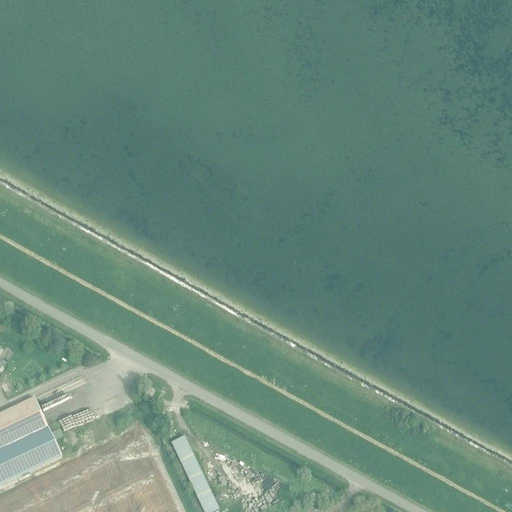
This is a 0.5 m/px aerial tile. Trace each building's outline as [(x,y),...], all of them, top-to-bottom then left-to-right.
[(152,382),(148,389),(154,392),(158,385),(152,382)] [(0,487),(62,458),(48,429),(34,399),(0,415),(0,487)] [(102,435),(104,435),(105,435),(106,434),(108,434),(109,433),(110,432),(110,431),(111,430),(112,429),(112,428),(112,426),(112,425),(111,424),(111,423),(110,421),(109,420),(108,420),(107,419),(106,419),(105,418),(103,418),(102,418),(101,419),(99,419),(98,420),(97,421),(97,422),(96,423),(96,424),(95,426),(95,427),(95,428),(96,429),(96,431),(97,432),(98,433),(99,433),(100,434),(101,435),(102,435)] [(62,458),(0,487),(0,511),(173,511),(132,425),(62,458)] [(86,443),(88,443),(89,443),(90,443),(91,442),(92,441),(93,441),(94,440),(95,438),(95,437),(96,436),(96,435),(96,433),(95,432),(95,431),(94,430),(93,429),(92,428),(91,427),(90,427),(88,427),(87,426),(86,427),(84,427),(83,428),(82,428),(81,429),(80,430),(80,431),(79,433),(79,434),(79,435),(79,436),(80,438),(80,439),(81,440),(82,441),(83,442),(84,442),(85,443),(86,443)] [(51,433),(54,440),(62,436),(58,429),(51,433)] [(69,448),(71,448),(72,448),(73,448),(75,447),(76,446),(77,446),(77,445),(78,443),(79,442),(79,441),(79,440),(79,438),(78,437),(78,436),(77,435),(76,434),(75,433),(74,432),(73,432),(72,432),(70,432),(69,432),(68,432),(66,433),(65,433),(64,434),(64,435),(63,436),(63,438),(62,439),(62,440),(62,441),(63,443),(63,444),(64,445),(65,446),(66,447),(67,447),(68,448),(69,448)] [(170,442),(202,511),(215,511),(218,511),(183,436),(170,442)]
